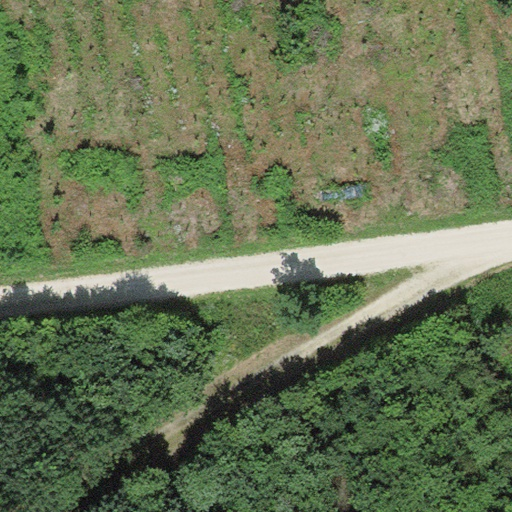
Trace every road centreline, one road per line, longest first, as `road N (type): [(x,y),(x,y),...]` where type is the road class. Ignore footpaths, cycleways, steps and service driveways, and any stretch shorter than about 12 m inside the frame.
road 1 (track): [(57,511),(502,241)]
road 2 (track): [(0,306),(511,240)]
